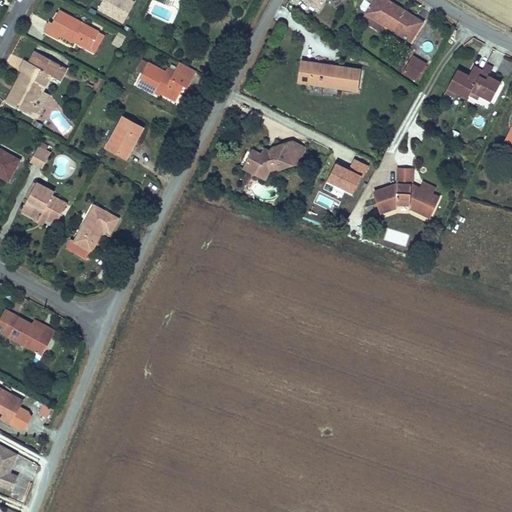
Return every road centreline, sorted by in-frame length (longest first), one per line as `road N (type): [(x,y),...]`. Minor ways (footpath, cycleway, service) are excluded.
road 1 (residential): [(105,328),(276,0)]
road 2 (residential): [(32,511),(105,328)]
